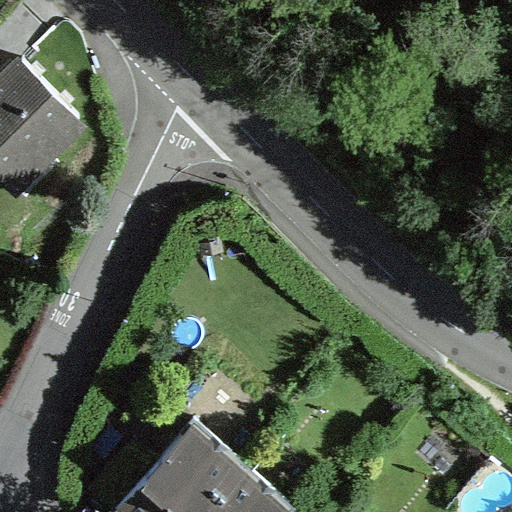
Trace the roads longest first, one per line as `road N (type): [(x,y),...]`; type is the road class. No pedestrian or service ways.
road 1 (residential): [(0,487),(190,60)]
road 2 (tertiary): [(190,60),(418,283),(476,335),(511,353)]
